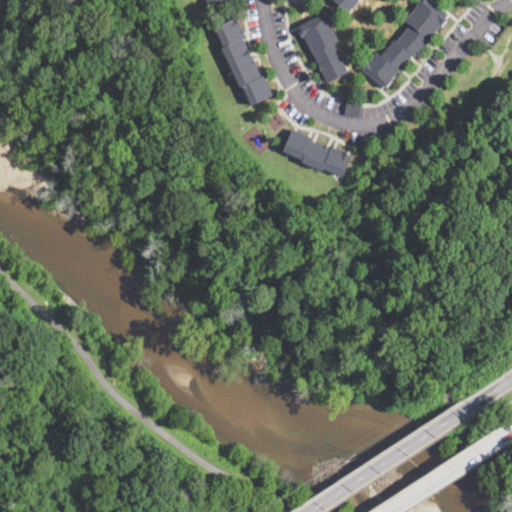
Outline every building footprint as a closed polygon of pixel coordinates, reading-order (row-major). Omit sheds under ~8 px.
[(358,0),(348,13),(333,0),(358,0)] [(432,0),(434,1),(451,16),(442,26),(440,25),(414,56),(413,55),(399,71),(398,70),(391,79),(392,79),(386,86),(385,85),(383,88),(361,69),(360,69),(376,51),(381,55),(395,38),(397,41),(411,25),(405,20),(418,5),(416,4),(419,0),(432,0)] [(334,43),(349,72),(328,83),(322,70),(321,71),(318,66),(319,65),(301,29),(299,24),(325,10),(331,22),(330,23),(339,40),(334,43)] [(259,72),(261,76),(263,75),(273,95),(253,105),(243,85),(241,86),(222,47),(224,46),(215,27),(236,17),(246,36),(243,38),(259,72)] [(362,106),(360,117),(344,114),(346,101),(346,100),(363,102),(362,106)] [(329,147),(331,148),(332,146),(352,154),(342,177),(321,168),(320,170),(301,162),(302,159),(284,151),(293,129),(311,137),(310,139),(329,147)]
